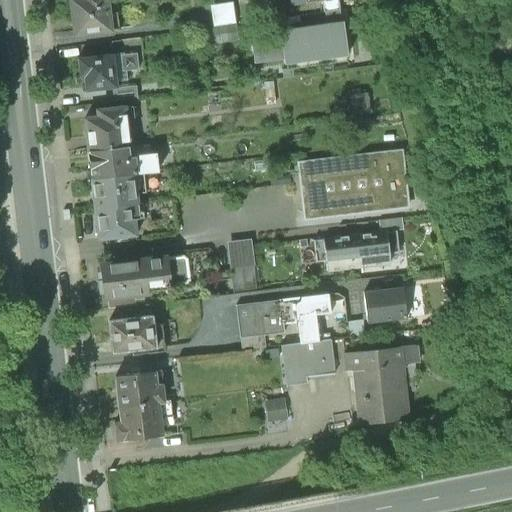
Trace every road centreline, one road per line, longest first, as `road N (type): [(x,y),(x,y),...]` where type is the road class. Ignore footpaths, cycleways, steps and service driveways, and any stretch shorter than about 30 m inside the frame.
road 1 (secondary): [(65,511),(4,0)]
road 2 (trunk): [(511,480),(356,511)]
